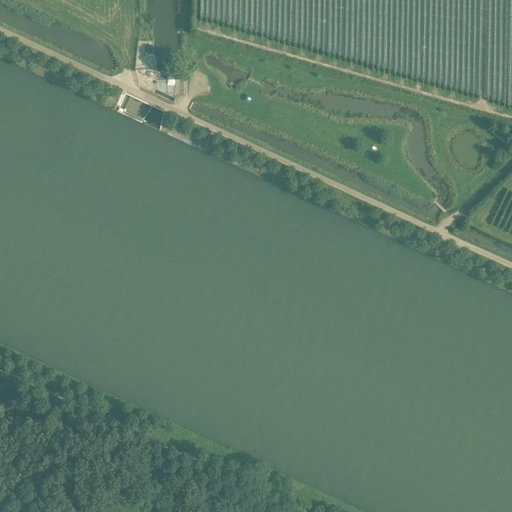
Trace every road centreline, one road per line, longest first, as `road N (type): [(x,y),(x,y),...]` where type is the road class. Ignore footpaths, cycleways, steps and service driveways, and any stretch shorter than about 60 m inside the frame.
road 1 (unclassified): [(511,266),(0,29)]
road 2 (track): [(303,511),(0,371)]
